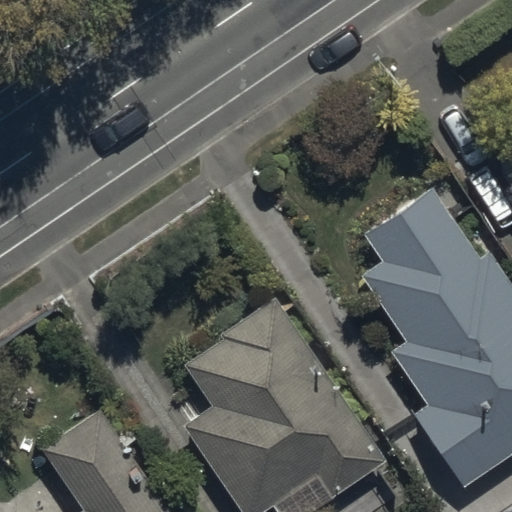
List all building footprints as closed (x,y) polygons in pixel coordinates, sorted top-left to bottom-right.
[(511,166),(498,176),(511,194),(511,166)] [(428,175),(361,220),(380,250),(361,262),(404,327),(390,336),(425,390),(410,400),(459,473),(511,437),(511,278),(486,240),(476,247),(428,175)] [(209,388),(179,410),(250,508),(314,463),(329,484),(384,444),(270,284),(180,348),(209,388)] [(177,511),(102,397),(44,435),(85,497),(62,511),(177,511)] [(511,511),(511,501),(493,511),(511,511)]
